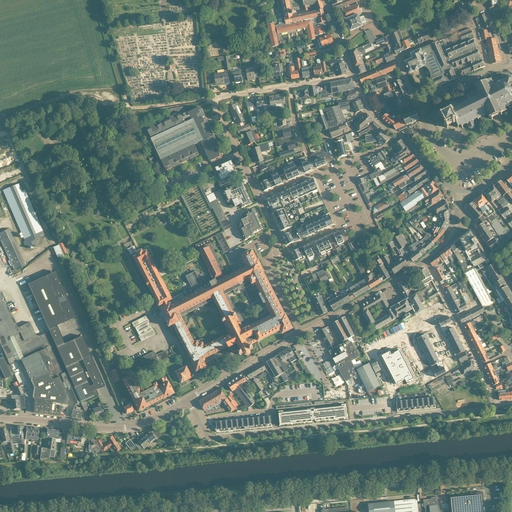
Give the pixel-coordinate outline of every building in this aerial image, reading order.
[(322,34),(323,34),(321,26),(320,26),(320,24),(326,22),(323,12),(325,11),(325,9),(322,1),(321,0),(280,0),(286,23),(274,26),(274,22),(267,24),(272,47),(278,46),(278,44),(280,44),(278,34),(307,28),(310,41),(316,39),(316,38),(318,38),(317,35),(319,35),(322,34)] [(347,0),(346,1),(333,5),(332,6),(334,10),(342,8),(346,20),(351,31),(363,26),(362,24),(366,22),(364,17),(360,18),(359,15),(362,14),(358,5),(350,8),(349,5),(362,0),(347,0)] [(472,3),(471,1),(471,0),(463,0),(465,3),(459,5),(461,12),(474,7),(472,3)] [(499,0),(489,0),(488,0),(489,8),(500,6),(499,0)] [(412,1),(398,8),(400,11),(414,4),(412,1)] [(501,19),(509,19),(511,10),(511,2),(507,1),(501,19)] [(480,30),(481,31),(487,30),(486,29),(490,27),(484,14),(478,17),(483,28),(480,30)] [(427,19),(431,28),(433,33),(436,31),(432,20),(431,17),(427,19)] [(482,41),(486,40),(489,39),(488,32),(491,30),(490,27),(486,29),(487,30),(481,31),(482,41)] [(423,55),(419,56),(424,66),(425,66),(426,66),(426,67),(427,67),(427,68),(428,68),(429,69),(429,70),(429,71),(429,72),(430,72),(431,72),(431,73),(431,74),(432,74),(432,75),(432,76),(432,77),(432,78),(432,79),(435,86),(435,87),(457,79),(454,73),(459,71),(461,76),(485,67),(481,57),(478,49),(477,49),(477,47),(474,40),(474,39),(471,40),(470,39),(474,38),(475,39),(474,37),(473,36),(474,36),(471,30),(471,29),(471,28),(459,33),(458,34),(459,34),(459,35),(460,36),(461,40),(461,41),(466,39),(467,42),(446,51),(443,52),(438,42),(430,45),(431,46),(430,46),(429,46),(428,46),(427,47),(426,47),(425,47),(425,48),(424,48),(423,49),(422,49),(421,50),(423,55)] [(365,32),(369,44),(375,41),(370,29),(365,32)] [(400,31),(397,32),(404,50),(411,48),(409,44),(413,42),(411,37),(407,39),(407,40),(403,41),(404,40),(400,31)] [(416,36),(419,44),(431,39),(427,31),(416,36)] [(404,50),(397,32),(391,35),(395,45),(396,44),(397,47),(394,48),(396,55),(405,51),(404,50)] [(320,39),(317,40),(320,48),(323,47),(330,45),(330,43),(333,42),(330,35),(320,39)] [(489,39),(486,40),(489,53),(491,64),(501,63),(501,61),(502,61),(501,53),(499,53),(496,38),(489,39)] [(350,52),(352,56),(359,54),(360,54),(359,52),(370,47),(369,44),(350,52)] [(405,62),(409,73),(412,72),(415,71),(416,71),(418,70),(419,70),(418,69),(421,68),(423,67),(424,67),(424,66),(419,56),(423,55),(421,50),(421,49),(411,54),(408,55),(408,56),(410,60),(409,60),(405,62)] [(383,55),(382,56),(384,61),(386,60),(387,63),(395,59),(392,51),(384,55),(383,55)] [(359,54),(352,56),(355,67),(364,64),(360,54),(359,54)] [(322,74),(322,72),(323,72),(323,73),(327,72),(324,55),(319,56),(320,63),(318,64),(317,64),(316,65),(316,66),(316,67),(313,68),(314,75),(322,74)] [(384,61),(382,56),(371,60),(373,66),(384,61)] [(336,61),(330,63),(331,67),(335,66),(338,76),(347,74),(343,63),(337,65),(336,61)] [(368,62),(356,68),(358,75),(366,71),(365,69),(365,67),(369,65),(368,62)] [(379,69),(381,75),(392,71),(397,69),(394,62),(379,69)] [(293,69),(294,68),(294,67),(293,64),(292,63),(290,64),(289,65),(290,67),(287,68),(289,76),(291,76),(292,79),(299,78),(298,71),(293,72),(293,69)] [(276,65),(276,68),(272,68),(274,77),(281,76),(280,70),(283,70),(282,64),(279,64),(279,65),(276,65)] [(254,73),(257,73),(256,67),(246,69),(248,81),(255,80),(254,73)] [(301,69),(302,71),(301,71),(302,71),(303,77),(310,76),(309,73),(312,72),(311,67),(307,67),(307,68),(301,69)] [(230,69),(230,70),(232,83),(235,82),(235,83),(243,82),(242,78),(245,77),(244,70),(241,71),(241,69),(234,71),(233,70),(230,69)] [(223,75),(215,76),(216,84),(224,83),(225,84),(229,84),(228,72),(224,73),(223,75)] [(373,76),(372,72),(359,77),(361,83),(366,82),(377,77),(376,75),(373,76)] [(501,76),(501,77),(496,79),(496,80),(493,81),(492,81),(491,79),(492,78),(491,78),(490,79),(488,80),(487,80),(486,81),(485,79),(484,80),(485,81),(481,83),(480,84),(479,84),(477,85),(476,84),(475,84),(475,86),(474,86),(474,88),(476,87),(477,89),(476,89),(477,90),(473,93),(472,91),(471,91),(472,93),(467,95),(467,94),(466,94),(466,96),(462,98),(461,96),(460,97),(461,98),(457,100),(456,99),(455,99),(456,101),(451,103),(451,101),(450,102),(451,105),(449,106),(447,105),(447,106),(448,107),(450,109),(449,109),(450,111),(442,114),(442,113),(440,113),(441,115),(439,116),(440,118),(441,117),(442,119),(443,119),(444,119),(445,121),(445,122),(444,123),(445,125),(443,126),(444,127),(446,126),(446,127),(446,126),(447,128),(449,127),(448,126),(453,123),(454,124),(455,123),(456,122),(456,124),(457,124),(458,126),(457,128),(458,128),(459,126),(460,125),(461,125),(462,128),(463,128),(462,126),(467,124),(468,126),(469,127),(468,128),(469,129),(469,128),(471,129),(472,129),(473,128),(474,128),(475,128),(474,127),(475,126),(475,125),(474,123),(473,121),(477,119),(478,120),(479,120),(478,118),(483,116),(484,118),(485,117),(484,116),(488,113),(489,115),(488,117),(489,118),(489,119),(491,118),(492,120),(493,119),(492,117),(494,117),(494,116),(495,115),(496,115),(500,114),(501,115),(502,115),(501,113),(503,112),(505,111),(507,111),(507,110),(506,110),(505,108),(506,107),(508,106),(509,106),(509,105),(511,103),(511,81),(511,82),(511,81),(511,78),(511,77),(511,76),(511,77),(509,76),(509,75),(508,75),(508,76),(507,77),(506,76),(505,77),(506,78),(506,79),(505,79),(505,78),(504,78),(504,79),(503,80),(502,77),(503,77),(502,77),(502,76),(501,76)] [(386,85),(389,92),(391,92),(392,91),(390,85),(390,84),(387,84),(385,78),(376,81),(378,88),(386,85)] [(351,79),(337,82),(339,92),(344,91),(355,89),(352,79),(351,79)] [(393,82),(390,84),(390,85),(394,84),(395,87),(393,89),(394,91),(393,92),(392,91),(391,92),(393,97),(395,100),(406,95),(407,94),(401,79),(393,82)] [(339,92),(337,82),(330,83),(330,84),(324,85),(325,90),(329,89),(331,94),(339,92)] [(336,102),(338,106),(352,104),(360,101),(356,90),(347,92),(345,92),(347,100),(336,102)] [(368,98),(375,112),(385,107),(386,109),(388,109),(386,106),(387,106),(384,101),(383,102),(378,92),(368,98)] [(384,101),(385,102),(387,101),(392,112),(389,113),(389,114),(387,113),(385,114),(382,118),(381,118),(388,124),(390,126),(392,124),(396,130),(399,128),(400,131),(406,128),(405,125),(406,125),(402,117),(403,117),(401,112),(400,110),(395,100),(393,97),(391,92),(389,92),(384,95),(382,95),(384,101)] [(270,105),(269,105),(270,110),(270,111),(271,112),(273,112),(274,111),(275,110),(275,109),(274,105),(285,103),(284,94),(269,96),(270,101),(270,105)] [(407,96),(406,95),(395,100),(400,110),(412,105),(410,100),(409,101),(407,96)] [(256,99),(257,107),(262,106),(264,117),(268,116),(266,105),(265,105),(263,97),(256,99)] [(346,123),(341,110),(349,109),(349,107),(353,106),(354,108),(356,113),(359,111),(364,109),(364,110),(364,109),(360,101),(352,104),(338,106),(325,109),(322,110),(326,122),(329,129),(346,123)] [(228,106),(228,107),(229,106),(229,107),(237,125),(245,121),(237,103),(233,105),(232,104),(234,103),(232,104),(230,105),(228,106)] [(167,120),(168,122),(165,123),(164,121),(160,123),(161,125),(158,126),(157,124),(150,127),(150,128),(151,130),(148,131),(147,129),(148,130),(147,131),(146,130),(151,141),(156,139),(156,138),(156,139),(155,137),(158,136),(159,137),(159,138),(159,137),(158,136),(162,134),(162,136),(166,134),(165,133),(168,131),(169,133),(168,133),(169,133),(176,130),(176,129),(175,130),(175,128),(178,127),(178,128),(178,129),(185,125),(181,116),(184,115),(185,118),(187,116),(183,107),(170,109),(173,117),(170,118),(170,119),(171,121),(168,122),(167,120)] [(206,152),(207,152),(207,151),(208,151),(210,155),(209,156),(208,156),(211,163),(222,158),(222,157),(222,158),(221,156),(223,156),(222,155),(221,156),(218,152),(220,151),(221,151),(218,146),(216,147),(214,142),(215,142),(216,142),(214,136),(213,136),(212,137),(210,133),(211,132),(212,132),(207,122),(202,112),(201,113),(198,109),(200,108),(201,108),(200,107),(188,113),(191,118),(192,117),(195,122),(193,122),(193,123),(194,123),(193,123),(195,122),(196,126),(197,126),(198,129),(197,130),(196,128),(198,133),(198,132),(199,132),(201,136),(200,137),(200,136),(199,137),(202,142),(204,141),(206,146),(204,146),(206,152)] [(407,115),(403,117),(402,117),(406,125),(406,126),(408,125),(410,128),(412,127),(412,126),(416,124),(417,125),(419,124),(417,121),(419,120),(420,120),(420,119),(416,111),(408,115),(408,114),(407,114),(407,115)] [(357,132),(359,132),(368,126),(373,121),(366,113),(357,122),(355,120),(346,123),(329,129),(332,138),(341,135),(340,130),(346,128),(346,127),(352,125),(356,130),(358,129),(360,131),(359,131),(357,131),(357,132)] [(267,121),(255,126),(257,130),(268,125),(267,121)] [(370,131),(371,129),(375,132),(376,132),(377,132),(377,131),(381,128),(378,125),(374,122),(371,125),(369,128),(368,127),(359,132),(357,132),(359,136),(363,134),(369,131),(370,131)] [(237,130),(239,133),(251,128),(249,125),(237,130)] [(284,126),(276,127),(277,131),(282,130),(284,137),(277,139),(279,143),(290,139),(289,137),(292,136),(290,128),(284,129),(284,126)] [(258,140),(255,134),(254,131),(250,132),(243,135),(247,145),(255,142),(258,140)] [(371,135),(365,136),(367,143),(380,141),(384,146),(390,140),(383,132),(378,137),(376,134),(371,135)] [(290,139),(279,143),(280,147),(287,145),(289,151),(297,149),(294,141),(290,142),(290,139)] [(343,140),(335,142),(339,158),(347,156),(343,140)] [(399,152),(407,147),(401,140),(393,146),(399,152)] [(194,157),(193,155),(196,154),(198,153),(199,155),(198,155),(199,155),(195,145),(194,143),(188,146),(189,146),(189,147),(186,148),(186,147),(180,149),(180,150),(181,151),(178,152),(177,151),(178,151),(177,151),(172,153),(173,155),(170,156),(169,155),(169,154),(169,155),(170,156),(167,158),(166,156),(160,158),(165,169),(166,170),(167,170),(166,170),(165,168),(167,167),(170,166),(171,167),(170,167),(171,168),(170,168),(178,164),(177,163),(181,161),(182,162),(182,163),(187,161),(186,160),(186,161),(186,160),(185,159),(187,158),(190,157),(190,159),(195,157),(194,157),(194,156),(194,157)] [(267,151),(266,149),(269,148),(268,143),(258,146),(258,147),(252,149),(256,163),(263,160),(261,153),(267,151)] [(372,168),(376,173),(382,171),(386,169),(391,165),(411,152),(407,147),(399,152),(395,154),(392,156),(390,158),(389,156),(388,158),(384,160),(380,153),(378,154),(377,153),(365,157),(368,161),(372,168)] [(380,153),(384,160),(388,158),(383,151),(380,153)] [(357,180),(359,185),(365,183),(376,178),(384,175),(385,177),(399,169),(398,168),(415,157),(411,152),(391,165),(386,169),(382,171),(376,173),(357,180)] [(312,154),(311,155),(312,156),(314,161),(311,162),(314,167),(316,166),(317,168),(324,165),(326,164),(326,163),(331,160),(329,153),(323,156),(323,157),(318,159),(315,153),(312,154)] [(407,172),(420,163),(419,162),(415,157),(398,168),(399,169),(385,177),(384,175),(376,178),(380,185),(401,173),(406,170),(407,172)] [(300,159),(297,160),(297,162),(300,167),(303,166),(306,173),(312,170),(311,168),(314,167),(311,162),(309,163),(307,159),(301,161),(300,159)] [(294,164),(289,166),(294,178),(300,175),(297,169),(300,167),(297,162),(297,160),(293,161),(294,164)] [(237,173),(237,171),(232,161),(213,169),(221,187),(229,182),(227,178),(237,173)] [(398,185),(424,169),(420,164),(407,173),(408,174),(404,177),(403,176),(392,183),(388,187),(390,190),(398,185)] [(282,167),(279,168),(282,175),(285,174),(288,181),(294,178),(289,166),(283,169),(282,167)] [(277,172),(271,175),(274,181),(276,186),(282,183),(279,176),(282,175),(279,168),(276,169),(277,172)] [(424,169),(398,185),(401,189),(414,181),(415,182),(428,174),(424,169)] [(401,203),(411,196),(410,194),(432,179),(431,179),(434,177),(431,173),(413,185),(409,189),(409,190),(397,197),(401,203)] [(494,186),(493,186),(509,203),(511,206),(511,186),(504,178),(502,180),(494,186)] [(318,189),(313,179),(307,181),(312,192),(318,189)] [(267,180),(261,183),(264,191),(276,186),(274,181),(269,183),(267,180)] [(312,192),(307,181),(301,184),(306,195),(312,192)] [(423,200),(427,197),(438,189),(433,181),(424,187),(424,188),(411,196),(401,203),(400,203),(406,211),(423,200)] [(43,232),(21,183),(17,185),(3,191),(25,241),(23,242),(25,246),(27,245),(27,247),(34,245),(35,247),(37,246),(36,244),(37,243),(36,240),(44,236),(43,232)] [(359,185),(363,194),(369,191),(365,183),(359,185)] [(306,195),(301,184),(295,187),(300,198),(306,195)] [(251,203),(243,185),(242,185),(233,189),(232,186),(223,191),(228,203),(233,201),(235,206),(237,206),(238,207),(241,206),(242,208),(251,204),(251,203)] [(498,211),(499,211),(509,203),(493,186),(484,193),(492,203),(492,202),(496,199),(502,208),(498,211)] [(305,208),(295,187),(289,190),(280,194),(278,194),(299,240),(300,239),(309,235),(315,232),(307,212),(323,205),(323,203),(322,200),(305,208)] [(425,205),(427,208),(431,206),(444,198),(438,189),(427,197),(423,200),(426,203),(430,201),(430,202),(425,205)] [(369,191),(363,194),(368,205),(372,203),(368,196),(372,194),(370,190),(369,191)] [(279,202),(278,199),(282,198),(280,194),(267,200),(273,213),(277,211),(274,204),(279,202)] [(489,220),(499,237),(506,248),(508,247),(509,247),(509,246),(511,245),(511,244),(511,233),(508,228),(507,227),(505,225),(505,224),(498,216),(498,215),(496,212),(495,212),(493,209),(491,206),(490,206),(482,195),(473,202),(480,209),(488,219),(489,220)] [(437,215),(448,209),(445,200),(444,198),(431,206),(434,211),(430,213),(433,217),(437,215)] [(379,210),(387,205),(385,201),(376,206),(379,210)] [(476,220),(480,225),(488,219),(480,209),(473,202),(466,208),(477,220),(476,220)] [(511,212),(511,213),(511,206),(509,203),(499,211),(500,213),(503,218),(511,212)] [(286,214),(284,208),(277,211),(273,213),(276,219),(286,214)] [(429,220),(430,221),(451,221),(448,209),(437,215),(433,217),(430,213),(426,216),(428,219),(429,220)] [(243,220),(242,220),(244,226),(240,228),(245,240),(254,236),(254,235),(255,235),(254,233),(263,229),(263,228),(255,210),(254,210),(245,214),(246,216),(243,218),(243,220)] [(334,224),(329,213),(323,216),(328,227),(334,224)] [(289,221),(286,214),(276,219),(278,225),(289,221)] [(408,219),(412,225),(421,220),(417,214),(408,219)] [(328,227),(323,216),(317,219),(321,230),(328,227)] [(321,230),(317,219),(311,222),(315,232),(321,230)] [(476,227),(488,244),(499,237),(489,220),(488,219),(480,225),(476,227)] [(292,227),(289,221),(278,225),(281,231),(285,230),(292,227)] [(434,223),(434,226),(436,228),(438,225),(439,226),(446,230),(451,221),(430,221),(433,223),(434,223)] [(431,231),(434,234),(436,232),(438,233),(437,234),(441,237),(446,230),(439,226),(438,225),(436,228),(434,226),(431,231)] [(300,239),(298,235),(292,238),(290,233),(287,234),(285,230),(281,231),(287,245),(300,239)] [(471,230),(458,239),(462,244),(461,244),(465,252),(471,262),(473,267),(474,267),(476,271),(477,271),(480,269),(480,270),(480,269),(484,267),(487,266),(486,264),(490,262),(471,230)] [(340,244),(344,242),(339,231),(333,234),(336,241),(333,242),(336,249),(340,248),(338,245),(340,244)] [(425,237),(429,238),(434,245),(438,241),(441,237),(437,234),(438,233),(436,232),(434,234),(431,236),(430,235),(426,233),(425,237)] [(392,239),(402,255),(408,265),(413,262),(410,257),(408,258),(402,248),(408,245),(401,234),(392,239)] [(336,249),(333,242),(330,243),(327,237),(321,239),(326,251),(331,248),(333,251),(336,249)] [(499,237),(488,244),(495,255),(506,248),(499,237)] [(423,239),(419,242),(426,252),(430,248),(434,245),(429,238),(425,241),(423,239)] [(449,245),(455,254),(459,262),(462,268),(469,282),(482,306),(492,300),(477,271),(476,271),(474,267),(473,267),(471,262),(467,265),(463,259),(459,253),(457,250),(460,248),(463,253),(465,252),(461,244),(462,244),(458,239),(458,238),(449,245)] [(242,330),(236,317),(237,316),(236,313),(234,314),(225,294),(233,290),(235,293),(242,289),(234,274),(227,277),(211,245),(212,245),(208,239),(204,241),(201,241),(195,244),(199,251),(208,270),(209,269),(212,275),(201,281),(195,270),(185,275),(190,286),(187,288),(189,292),(183,295),(182,293),(172,298),(147,250),(143,253),(142,250),(137,253),(138,255),(134,257),(147,282),(147,281),(148,281),(150,285),(149,286),(149,285),(149,286),(159,306),(160,306),(159,305),(161,305),(162,308),(160,309),(166,319),(165,319),(169,327),(173,325),(197,371),(206,366),(204,363),(203,359),(227,347),(229,353),(231,356),(233,354),(238,351),(239,352),(238,352),(240,356),(243,354),(244,354),(245,355),(246,355),(246,356),(247,356),(248,355),(249,355),(250,354),(250,353),(251,353),(251,352),(251,351),(250,351),(250,350),(254,348),(252,345),(257,342),(257,343),(260,342),(259,341),(263,339),(255,323),(242,330)] [(321,256),(320,253),(326,251),(321,239),(315,242),(318,249),(315,250),(318,257),(321,256)] [(413,244),(422,256),(426,252),(419,242),(418,243),(417,241),(413,244)] [(58,243),(63,254),(67,253),(62,242),(58,243)] [(351,242),(346,245),(351,253),(355,250),(351,242)] [(413,255),(410,257),(413,262),(422,256),(413,244),(408,248),(413,255)] [(318,257),(315,250),(312,251),(309,245),(303,247),(308,259),(314,256),(315,258),(318,257)] [(451,256),(455,254),(449,245),(444,249),(452,262),(454,261),(451,256)] [(304,259),(301,252),(302,252),(300,248),(292,252),(295,261),(299,259),(299,261),(304,259)] [(450,264),(452,262),(444,249),(439,253),(440,254),(445,262),(446,264),(449,263),(450,264)] [(232,269),(234,274),(242,289),(252,284),(255,283),(260,294),(259,294),(264,304),(265,303),(270,314),(255,321),(263,339),(281,330),(283,333),(293,328),(286,314),(285,315),(263,271),(264,271),(258,260),(258,261),(252,250),(242,256),(239,257),(241,262),(243,261),(244,263),(242,264),(233,269),(232,269)] [(441,264),(445,262),(440,254),(429,262),(432,267),(437,264),(439,262),(441,264)] [(9,260),(8,261),(10,267),(12,266),(14,271),(26,265),(21,255),(9,260)] [(380,275),(378,276),(381,282),(382,282),(390,277),(387,273),(382,263),(383,263),(379,255),(376,257),(378,261),(374,263),(380,272),(379,273),(380,275)] [(395,259),(396,262),(399,266),(401,264),(404,268),(405,268),(405,267),(408,266),(408,265),(402,255),(395,259)] [(399,266),(396,262),(392,265),(387,256),(382,259),(387,268),(390,266),(392,270),(394,274),(398,272),(399,272),(400,271),(404,268),(401,264),(399,266)] [(321,264),(323,269),(331,265),(329,260),(321,264)] [(511,326),(511,293),(493,264),(482,271),(507,313),(508,312),(508,313),(510,319),(511,326)] [(417,273),(420,278),(424,285),(432,280),(430,277),(426,268),(417,273)] [(446,279),(440,268),(434,270),(440,282),(444,280),(446,279)] [(57,326),(70,320),(76,317),(55,272),(50,274),(28,284),(48,330),(57,326)] [(318,275),(321,283),(328,279),(325,272),(318,275)] [(378,276),(375,272),(372,274),(371,274),(364,278),(368,284),(371,289),(381,282),(378,276)] [(364,280),(357,284),(363,294),(364,293),(370,289),(364,280)] [(398,284),(406,299),(412,296),(414,301),(419,298),(420,300),(423,298),(420,292),(413,295),(409,288),(411,287),(410,284),(408,280),(403,282),(402,282),(398,284)] [(357,284),(346,291),(351,300),(361,294),(363,294),(357,284)] [(450,287),(444,290),(450,302),(457,298),(453,290),(458,288),(457,286),(456,284),(450,287)] [(338,293),(338,291),(336,289),(332,291),(334,297),(331,299),(330,297),(326,299),(329,303),(329,304),(330,306),(333,310),(345,304),(343,300),(339,302),(336,295),(338,294),(337,293),(338,293)] [(339,291),(338,291),(338,293),(337,293),(338,294),(336,295),(339,302),(343,300),(345,304),(351,300),(346,291),(345,289),(340,292),(339,291)] [(0,292),(0,343),(3,350),(4,352),(6,356),(7,360),(10,365),(17,362),(21,360),(23,365),(27,373),(31,381),(34,387),(33,388),(33,392),(34,392),(33,396),(33,398),(33,401),(34,401),(35,401),(35,400),(60,404),(61,404),(68,405),(69,400),(67,395),(66,394),(64,390),(58,376),(61,375),(64,381),(65,381),(70,379),(64,365),(49,331),(39,336),(36,336),(33,329),(29,322),(18,328),(16,323),(11,314),(9,309),(1,292),(0,292)] [(420,300),(419,298),(414,301),(412,296),(406,299),(401,302),(396,305),(391,308),(382,293),(377,296),(377,297),(361,306),(349,313),(350,315),(360,310),(363,309),(364,311),(362,312),(370,326),(373,324),(377,330),(401,315),(404,319),(410,316),(408,312),(412,310),(415,315),(425,310),(422,304),(425,302),(423,298),(420,300)] [(320,296),(313,300),(320,316),(327,312),(320,296)] [(451,303),(457,314),(468,308),(465,302),(460,305),(457,299),(451,303)] [(482,306),(476,309),(479,314),(485,311),(482,306)] [(476,309),(470,312),(473,318),(479,314),(476,309)] [(473,318),(470,312),(459,318),(462,324),(473,318)] [(136,329),(136,328),(140,335),(139,336),(139,335),(139,337),(153,330),(152,328),(153,329),(152,329),(148,322),(149,322),(146,316),(143,317),(146,322),(135,328),(136,329)] [(448,316),(438,321),(441,326),(440,327),(441,329),(446,326),(445,324),(451,321),(448,316)] [(352,343),(357,341),(347,321),(345,317),(332,324),(335,328),(343,342),(348,339),(349,341),(329,352),(338,368),(352,361),(360,357),(352,343)] [(464,326),(467,332),(473,329),(476,328),(474,324),(472,326),(470,323),(464,326)] [(91,356),(82,336),(65,344),(63,340),(57,326),(48,330),(49,331),(64,365),(70,379),(74,388),(75,390),(80,402),(81,403),(84,401),(98,395),(96,390),(97,389),(98,390),(105,386),(92,356),(91,356)] [(446,326),(441,329),(442,332),(445,331),(447,336),(455,331),(453,327),(448,329),(446,326)] [(328,333),(325,328),(320,331),(322,335),(328,348),(334,345),(328,333)] [(467,332),(470,338),(476,335),(480,334),(483,332),(481,329),(478,331),(478,332),(475,333),(473,329),(467,332)] [(455,331),(447,336),(450,340),(458,336),(456,334),(456,333),(455,331)] [(483,340),(480,334),(476,335),(470,338),(473,344),(479,341),(483,340)] [(425,335),(417,339),(420,344),(428,339),(425,335)] [(458,336),(450,340),(452,345),(460,341),(459,338),(458,336)] [(428,339),(420,344),(422,348),(430,344),(428,339)] [(473,344),(477,351),(482,348),(481,345),(484,343),(483,340),(479,341),(473,344)] [(460,341),(452,345),(455,350),(463,346),(461,343),(460,341)] [(430,344),(422,348),(425,353),(433,348),(430,344)] [(463,346),(455,350),(457,355),(465,351),(464,348),(463,346)] [(290,348),(284,351),(289,358),(291,363),(297,359),(298,361),(301,359),(297,351),(293,353),(290,348)] [(433,348),(425,353),(427,357),(435,353),(433,348)] [(477,351),(480,357),(486,354),(482,348),(477,351)] [(389,352),(382,356),(385,362),(391,374),(397,384),(398,384),(402,382),(404,381),(405,380),(407,383),(408,382),(409,382),(413,380),(415,379),(400,350),(395,353),(394,353),(391,355),(390,352),(389,352)] [(132,362),(133,363),(135,368),(137,367),(137,368),(146,368),(147,368),(159,362),(160,361),(168,357),(165,351),(156,356),(154,352),(132,362)] [(284,351),(279,355),(280,355),(283,362),(289,358),(284,351)] [(461,355),(457,356),(460,362),(464,360),(468,358),(465,352),(461,355)] [(486,354),(480,357),(483,363),(489,360),(488,357),(491,356),(489,352),(486,354)] [(435,353),(427,357),(429,362),(437,358),(435,353)] [(274,358),(274,359),(283,373),(285,372),(286,375),(288,374),(291,373),(289,370),(285,363),(284,363),(283,362),(280,355),(279,356),(275,358),(274,358)] [(14,375),(7,360),(6,356),(0,358),(0,381),(4,381),(4,380),(14,375)] [(504,358),(505,361),(502,362),(503,365),(510,362),(508,357),(504,358)] [(267,362),(266,362),(276,377),(283,373),(274,359),(274,358),(267,362)] [(437,358),(429,362),(432,366),(437,364),(438,367),(443,364),(442,361),(440,362),(437,358)] [(470,361),(459,367),(463,375),(475,368),(474,368),(471,361),(470,361)] [(181,365),(183,369),(176,372),(181,383),(188,379),(191,378),(190,375),(190,374),(185,363),(181,365)] [(246,374),(245,375),(250,383),(252,382),(254,385),(259,392),(264,389),(255,376),(261,373),(262,372),(266,369),(265,368),(263,364),(263,363),(257,366),(251,370),(246,373),(246,374)] [(379,382),(373,372),(372,369),(372,368),(369,364),(369,363),(357,370),(360,377),(366,388),(368,392),(380,386),(379,382)] [(484,366),(487,373),(493,370),(496,369),(498,368),(496,364),(492,366),(490,363),(484,366)] [(440,369),(434,372),(437,378),(447,372),(444,367),(445,367),(443,364),(438,367),(440,369)] [(109,372),(112,379),(118,376),(115,369),(109,372)] [(499,376),(497,372),(496,370),(496,369),(493,370),(487,373),(490,379),(496,377),(499,376)] [(242,374),(234,380),(241,389),(236,393),(245,404),(248,408),(255,403),(252,399),(242,385),(247,381),(249,384),(250,383),(245,375),(243,376),(242,374)] [(156,402),(148,387),(140,391),(132,375),(122,380),(129,394),(135,405),(138,411),(149,406),(149,405),(156,402)] [(496,377),(490,379),(493,386),(499,383),(496,377)] [(155,383),(148,387),(156,402),(162,398),(163,399),(173,393),(173,392),(165,378),(163,379),(163,378),(159,380),(162,384),(157,387),(155,383)] [(80,402),(75,390),(74,388),(70,379),(65,381),(69,390),(70,393),(71,395),(75,404),(75,405),(82,406),(81,403),(80,402)] [(234,380),(228,384),(231,388),(232,391),(234,390),(236,393),(241,389),(234,380)] [(12,400),(11,401),(11,405),(12,405),(12,410),(13,409),(14,410),(15,410),(16,409),(26,408),(25,408),(24,400),(24,396),(24,394),(20,386),(15,389),(18,396),(14,396),(12,396),(12,400)] [(234,406),(227,398),(226,398),(221,389),(199,401),(205,411),(222,401),(231,412),(236,409),(234,406)] [(506,390),(498,391),(499,400),(506,400),(506,393),(506,390)] [(230,396),(227,398),(234,406),(236,405),(230,396)] [(61,404),(60,404),(35,400),(35,401),(33,413),(59,416),(61,404)] [(121,402),(126,414),(134,410),(131,404),(127,406),(125,400),(121,402)] [(88,409),(84,401),(81,403),(82,406),(85,413),(87,417),(90,416),(88,409)] [(92,410),(96,417),(104,414),(101,406),(100,403),(94,406),(95,408),(92,410)] [(279,414),(280,425),(291,424),(291,422),(293,422),(293,424),(297,423),(297,422),(299,422),(299,423),(304,423),(303,421),(305,421),(305,423),(310,422),(310,420),(312,420),(312,422),(312,420),(315,420),(315,422),(316,421),(316,420),(318,420),(318,421),(322,421),(322,419),(324,419),(324,421),(329,420),(328,418),(330,418),(331,420),(335,419),(335,418),(337,418),(337,419),(347,418),(346,407),(346,405),(342,405),(342,406),(315,409),(314,409),(311,409),(310,409),(283,412),(283,411),(279,412),(279,414)] [(71,417),(81,419),(82,410),(72,409),(71,417)] [(215,428),(217,433),(223,432),(222,421),(216,422),(216,423),(217,427),(215,428)] [(12,439),(13,443),(13,445),(17,444),(16,439),(23,439),(24,427),(13,426),(15,435),(15,436),(11,436),(12,439)] [(0,430),(0,431),(1,437),(2,437),(2,440),(6,439),(6,441),(9,440),(8,432),(6,433),(6,429),(0,430)] [(49,459),(53,430),(47,429),(46,438),(48,438),(46,449),(41,448),(40,460),(49,459)] [(59,431),(53,430),(49,459),(54,458),(56,450),(54,450),(56,439),(60,440),(60,442),(64,443),(65,434),(59,433),(59,431)] [(157,438),(160,436),(160,433),(157,430),(154,430),(151,432),(150,431),(138,442),(135,445),(134,445),(130,440),(125,443),(131,451),(132,451),(138,451),(139,450),(139,449),(141,446),(144,449),(156,438),(157,438)] [(70,441),(74,441),(75,433),(68,432),(66,443),(70,444),(70,441)] [(75,433),(74,441),(77,442),(77,446),(84,446),(84,439),(81,438),(82,434),(75,433)] [(99,437),(94,441),(100,451),(101,451),(104,449),(105,451),(111,447),(111,446),(117,443),(112,436),(106,439),(108,442),(103,446),(100,442),(102,442),(99,437)] [(100,451),(94,441),(93,439),(91,439),(91,443),(90,443),(89,443),(88,449),(90,449),(92,453),(92,454),(101,454),(100,451)] [(121,449),(117,443),(111,446),(111,447),(115,453),(121,449)] [(482,511),(482,506),(485,505),(483,492),(470,493),(471,496),(451,498),(452,506),(449,506),(450,509),(452,509),(452,511),(482,511)] [(433,499),(423,500),(424,505),(424,508),(430,508),(429,511),(447,511),(448,510),(442,511),(438,511),(437,506),(438,505),(438,502),(438,497),(433,497),(433,499)] [(369,504),(369,511),(418,511),(417,499),(369,504)]
